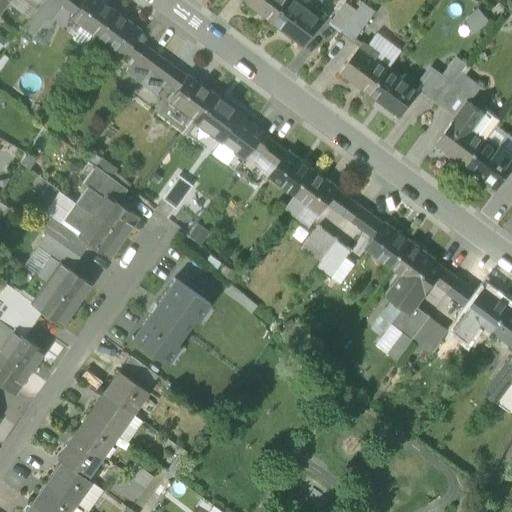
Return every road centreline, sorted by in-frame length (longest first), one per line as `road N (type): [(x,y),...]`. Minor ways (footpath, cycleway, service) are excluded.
road 1 (residential): [(511,258),(162,0)]
road 2 (residential): [(0,464),(168,233)]
